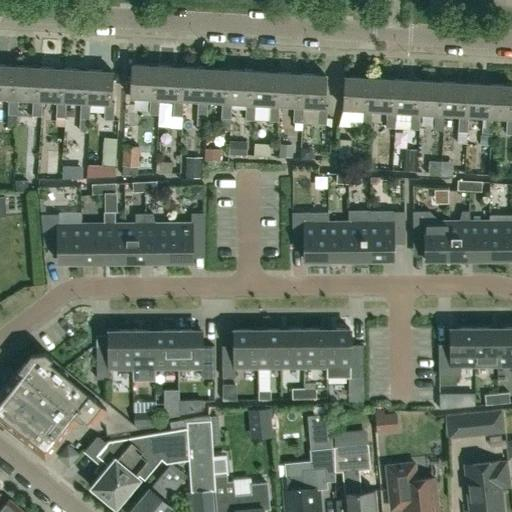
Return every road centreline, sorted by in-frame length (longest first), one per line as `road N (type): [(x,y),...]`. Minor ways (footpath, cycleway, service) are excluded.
road 1 (residential): [(0,342),(74,288),(511,290)]
road 2 (residential): [(511,40),(0,11)]
